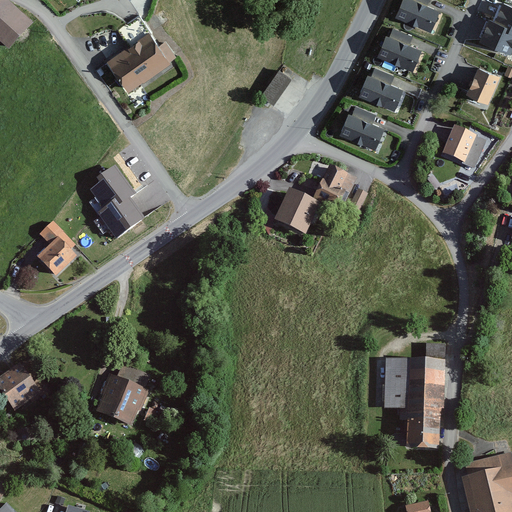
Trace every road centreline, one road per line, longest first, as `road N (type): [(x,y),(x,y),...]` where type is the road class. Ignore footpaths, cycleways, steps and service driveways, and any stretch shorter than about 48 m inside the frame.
road 1 (residential): [(456,511),(449,467),(464,291),(445,232)]
road 2 (residential): [(191,217),(55,25),(27,0)]
road 3 (residential): [(396,184),(474,0)]
road 4 (secondary): [(191,217),(34,326)]
road 5 (unknown): [(319,146),(399,0)]
road 6 (secondary): [(373,0),(294,136)]
road 7 (secondary): [(294,136),(191,217)]
